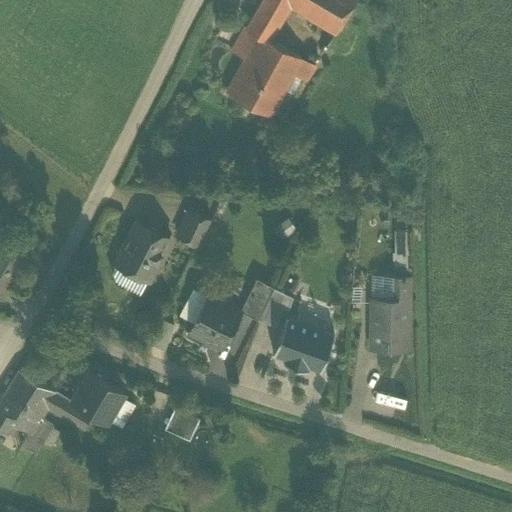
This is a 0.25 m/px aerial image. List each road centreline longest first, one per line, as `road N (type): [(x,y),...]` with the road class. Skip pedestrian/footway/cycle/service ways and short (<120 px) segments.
road 1 (residential): [(18,328),(52,328),(511,477)]
road 2 (unclassified): [(18,328),(97,199),(194,0)]
